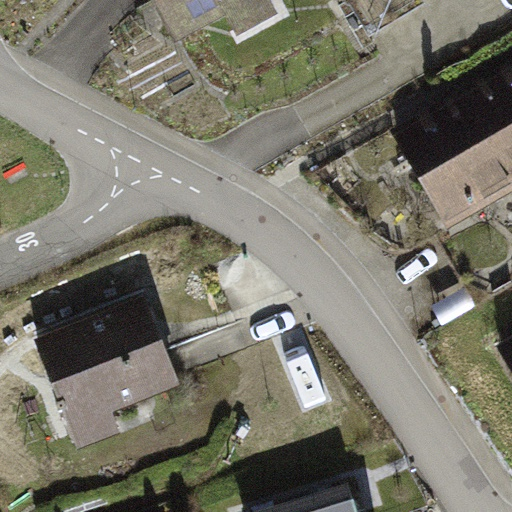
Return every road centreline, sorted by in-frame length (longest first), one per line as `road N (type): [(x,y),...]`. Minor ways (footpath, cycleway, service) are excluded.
road 1 (residential): [(162,168),(289,247),(396,377),(482,511)]
road 2 (residential): [(0,72),(162,168)]
road 3 (residential): [(0,262),(43,245),(162,168)]
